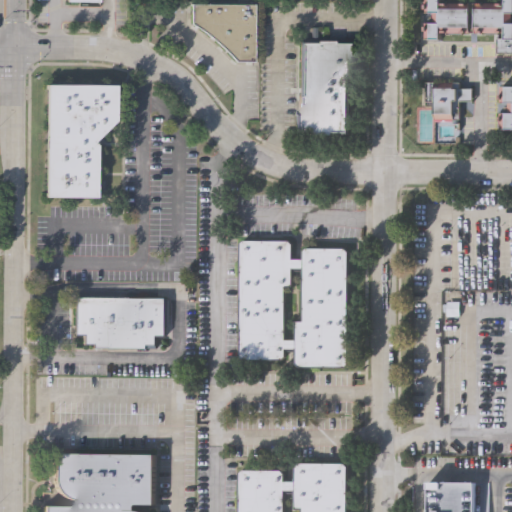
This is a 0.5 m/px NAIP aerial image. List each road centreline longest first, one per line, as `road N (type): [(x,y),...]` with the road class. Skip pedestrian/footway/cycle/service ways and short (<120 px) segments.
road 1 (tertiary): [(511,172),(290,168),(237,144),(162,69),(115,53),(16,48)]
road 2 (secondary): [(8,511),(16,0)]
road 3 (residential): [(381,511),(383,0)]
